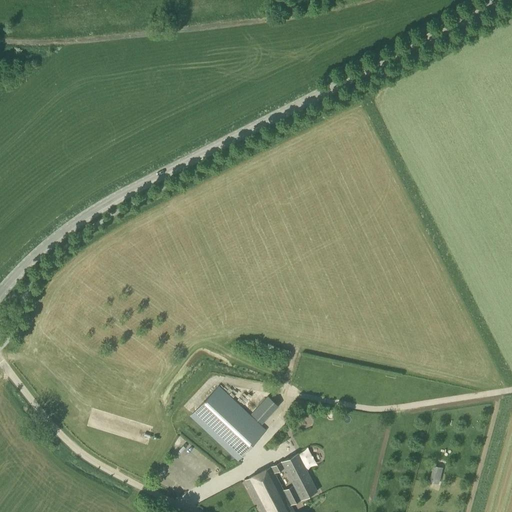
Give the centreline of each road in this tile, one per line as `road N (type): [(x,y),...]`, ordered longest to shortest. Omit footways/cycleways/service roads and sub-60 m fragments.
road 1 (tertiary): [(0,299),(38,256),(96,213),(503,0)]
road 2 (unclassified): [(0,43),(105,38),(356,0)]
road 3 (unclassified): [(180,511),(85,460),(0,362)]
